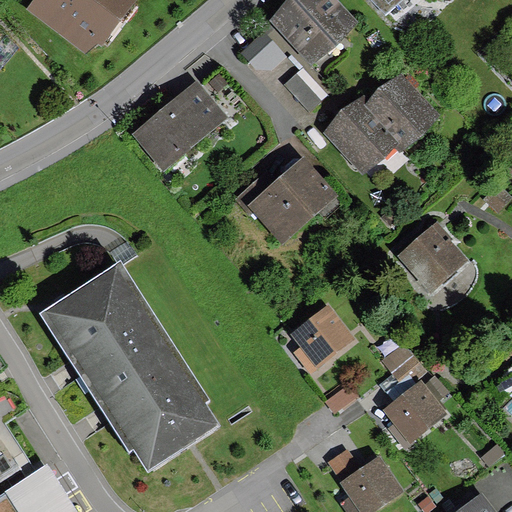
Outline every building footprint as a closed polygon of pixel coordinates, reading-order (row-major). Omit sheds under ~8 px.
[(100,49),(137,0),(34,0),(26,12),(84,56),(97,47),(100,49)] [(350,25),(327,0),(301,0),(277,23),(311,60),(350,25)] [(393,0),(369,0),(381,11),(393,0)] [(263,38),(245,55),(257,68),(269,69),(281,57),(263,38)] [(328,96),(303,68),(283,86),(309,114),(328,96)] [(432,117),(399,82),(368,111),(394,140),(400,146),(401,145),(405,150),(420,137),(416,132),(432,117)] [(164,168),(223,118),(197,87),(180,101),(179,100),(136,136),(164,168)] [(368,111),(362,104),(330,133),(363,169),(394,140),(368,111)] [(338,197),(303,157),(274,183),(264,172),(233,200),(247,216),(252,212),(282,246),(338,197)] [(498,215),(511,199),(511,197),(498,184),(483,200),(498,215)] [(472,262),(438,222),(396,257),(430,297),(472,262)] [(39,316),(89,393),(170,341),(120,264),(39,316)] [(308,370),(347,340),(327,314),(298,337),(306,347),(297,355),(308,370)] [(220,428),(206,406),(210,404),(170,341),(89,393),(129,456),(133,453),(147,475),(220,428)] [(393,372),(412,356),(413,355),(403,345),(384,361),(393,372)] [(423,370),(412,356),(393,372),(404,385),(423,370)] [(509,394),(511,390),(511,369),(497,383),(509,394)] [(334,413),(356,397),(348,385),(326,402),(334,413)] [(411,438),(440,415),(419,389),(390,412),(398,422),(389,430),(406,450),(415,442),(411,438)] [(489,465),(504,452),(497,444),(481,457),(489,465)] [(348,498),(340,504),(346,511),(377,511),(405,493),(379,456),(361,469),(348,449),(328,463),(342,482),(338,485),(348,498)] [(0,511),(51,511),(33,483),(28,476),(0,494),(0,511)] [(495,511),(481,494),(457,511),(495,511)]
